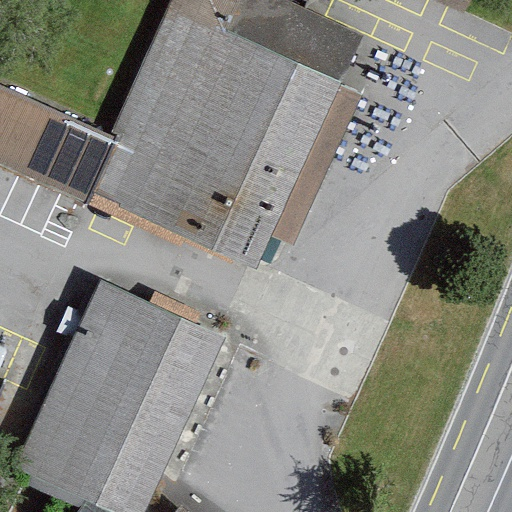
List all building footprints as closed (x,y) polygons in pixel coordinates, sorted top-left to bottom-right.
[(286,0),(172,0),(113,127),(108,138),(115,142),(93,190),(255,265),(269,236),(339,85),(362,35),(286,0)] [(440,0),(467,11),(471,0),(440,0)] [(361,95),(339,85),(269,236),(293,247),(361,95)] [(0,164),(86,205),(93,190),(115,142),(108,138),(0,88),(0,164)] [(145,511),(225,338),(196,325),(150,304),(98,280),(42,402),(12,468),(109,511),(145,511)] [(156,291),(150,304),(196,325),(201,313),(156,291)]
